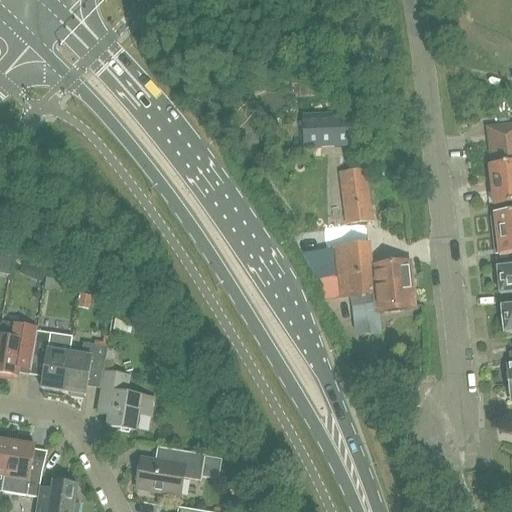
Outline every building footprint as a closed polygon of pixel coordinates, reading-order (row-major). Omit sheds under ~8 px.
[(366,147),(363,113),(299,118),(301,152),(366,147)] [(511,184),(511,127),(489,130),(493,166),(489,166),(491,186),(511,184)] [(373,223),(366,170),(339,174),(345,227),(373,223)] [(511,204),(511,184),(491,186),(494,207),(511,204)] [(511,213),(495,215),(495,217),(491,218),(492,230),(497,229),(497,236),(511,234),(511,213)] [(511,234),(497,236),(498,242),(494,243),(495,255),(499,254),(499,256),(511,254),(511,234)] [(332,246),(335,274),(337,294),(373,290),(374,290),(373,282),(388,280),(389,288),(413,285),(411,259),(372,263),(369,242),(332,246)] [(42,282),(45,274),(46,270),(35,266),(33,270),(32,273),(35,279),(42,282)] [(511,293),(511,267),(497,269),(500,295),(511,293)] [(415,303),(413,285),(389,288),(388,280),(373,282),(374,290),(373,290),(375,307),(354,309),(356,338),(382,336),(379,307),(415,303)] [(87,308),(89,296),(79,295),(77,306),(87,308)] [(511,306),(501,308),(505,334),(511,332),(511,306)] [(17,377),(21,353),(33,355),(36,332),(37,330),(6,324),(4,339),(0,338),(0,378),(11,380),(13,377),(17,377)] [(63,393),(69,355),(72,338),(50,335),(36,332),(33,355),(32,360),(45,362),(41,389),(63,393)] [(84,396),(85,397),(90,370),(103,372),(107,348),(83,344),(81,357),(69,355),(63,393),(70,394),(70,398),(83,400),(84,396)] [(135,432),(138,415),(151,418),(154,400),(126,396),(129,378),(103,374),(98,400),(112,402),(108,428),(135,432)] [(5,479),(4,479),(10,443),(0,441),(0,493),(2,493),(5,479)] [(31,472),(35,447),(10,443),(4,479),(5,479),(2,493),(37,499),(42,473),(31,472)] [(172,466),(142,461),(137,490),(179,497),(181,480),(201,483),(205,457),(174,452),(172,466)] [(77,487),(67,486),(67,480),(56,479),(54,483),(52,483),(49,507),(37,505),(35,511),(78,511),(79,508),(74,505),(77,487)]
